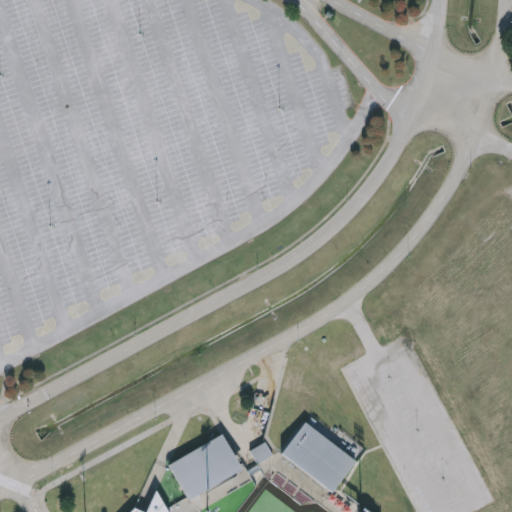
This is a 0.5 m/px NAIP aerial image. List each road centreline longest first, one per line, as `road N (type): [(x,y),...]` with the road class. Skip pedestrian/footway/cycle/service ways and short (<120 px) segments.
road 1 (tertiary): [(0,492),(328,318),(372,281),(431,217),(462,166),(495,74),(506,0)]
road 2 (tertiary): [(440,0),(414,113),(382,173),(339,223),(253,282),(0,417)]
road 3 (tertiary): [(294,0),(376,89),(414,113)]
